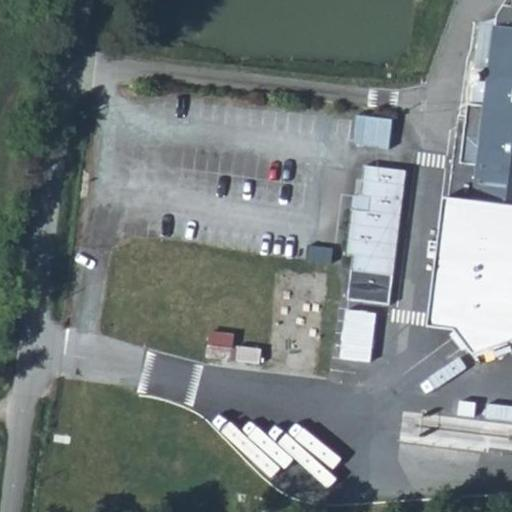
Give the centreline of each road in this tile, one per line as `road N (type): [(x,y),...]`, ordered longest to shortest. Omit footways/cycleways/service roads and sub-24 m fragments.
road 1 (unclassified): [(16,511),(86,0)]
road 2 (unknown): [(65,145),(359,165)]
